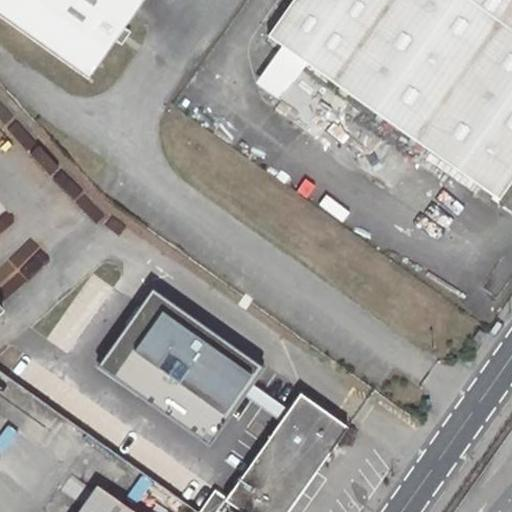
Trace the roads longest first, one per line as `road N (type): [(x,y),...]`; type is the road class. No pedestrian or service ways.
road 1 (unknown): [(481,395),(227,229),(137,150),(134,113),(205,0)]
road 2 (unknown): [(440,454),(140,260)]
road 3 (unknown): [(140,260),(0,465)]
road 4 (secondary): [(399,511),(511,353)]
road 5 (unknown): [(140,260),(61,208),(0,153)]
